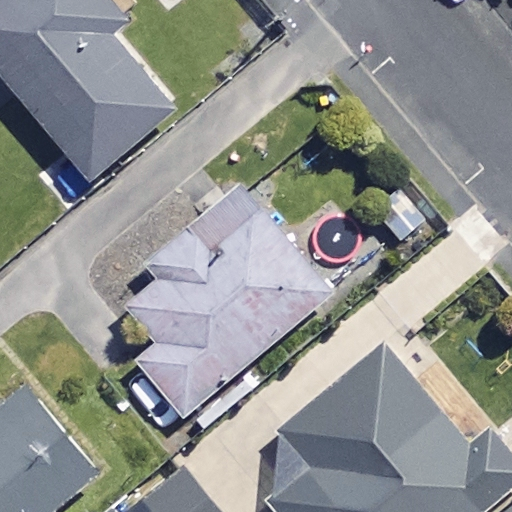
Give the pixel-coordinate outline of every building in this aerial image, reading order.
[(123,18),(108,0),(0,0),(0,73),(87,179),(171,109),(106,31),(123,18)] [(327,293),(240,188),(110,295),(151,344),(130,361),(176,418),(327,293)] [(463,447),(376,349),(281,433),(312,468),(269,506),(274,511),(465,511),(511,471),(511,467),(480,432),(463,447)] [(0,511),(47,511),(90,477),(15,386),(0,398),(0,511)] [(213,511),(175,466),(120,511),(213,511)]
